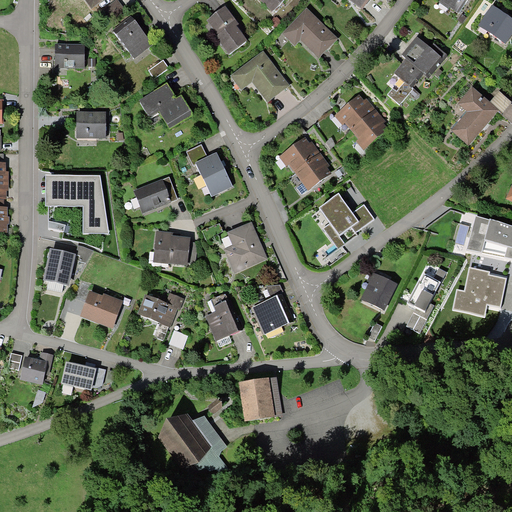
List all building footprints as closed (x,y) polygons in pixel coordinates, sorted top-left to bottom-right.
[(84,0),(92,9),(104,0),(84,0)] [(123,8),(117,0),(103,10),(109,18),(123,8)] [(258,0),(275,15),(289,0),(258,0)] [(346,0),(353,5),(364,14),(374,0),(346,0)] [(466,0),(439,0),(439,2),(448,8),(450,6),(458,12),(466,0)] [(511,18),(505,13),(493,5),(479,25),(506,43),(511,35),(511,18)] [(241,27),(227,11),(210,25),(223,39),(219,42),(232,58),(249,45),(238,30),(241,27)] [(341,42),(311,13),(285,40),(298,52),(304,45),(322,62),(341,42)] [(131,17),(113,31),(135,60),(153,46),(131,17)] [(432,48),(419,37),(403,56),(405,58),(393,72),(405,82),(397,91),(393,88),(388,94),(400,104),(425,76),(428,79),(450,55),(436,43),(432,48)] [(85,46),(55,45),(55,69),(85,69),(85,46)] [(292,89),(267,57),(234,83),(245,96),(256,88),(272,106),(292,89)] [(170,69),(164,60),(148,71),(155,80),(170,69)] [(167,84),(139,101),(149,118),(160,111),(170,129),(193,115),(182,97),(176,100),(167,84)] [(468,145),(499,109),(490,102),(475,88),(459,106),(467,112),(452,131),(468,145)] [(511,101),(500,91),(490,102),(499,109),(503,112),(511,101)] [(365,101),(359,94),(334,115),(343,126),(345,124),(358,138),(356,140),(364,150),(389,129),(384,123),(387,121),(385,119),(369,101),(368,99),(365,101)] [(107,113),(77,113),(77,139),(107,140),(107,113)] [(312,144),(307,137),(279,157),(286,167),(289,165),(302,184),(298,187),(304,194),(333,174),(329,167),(331,166),(329,163),(316,144),(314,142),(312,144)] [(202,145),(186,152),(193,165),(195,163),(208,158),(202,145)] [(208,158),(195,163),(212,198),(233,187),(217,153),(208,158)] [(6,164),(0,163),(0,199),(7,199),(7,191),(9,191),(9,172),(6,172),(6,164)] [(101,177),(45,176),(45,208),(83,208),(84,235),(109,234),(101,177)] [(170,178),(134,191),(143,214),(178,200),(170,178)] [(353,213),(339,194),(320,208),(331,222),(323,228),(338,249),(358,235),(355,232),(374,218),(364,205),(353,213)] [(0,233),(8,233),(8,225),(10,225),(10,217),(8,217),(8,208),(5,208),(5,201),(0,201),(0,233)] [(466,252),(511,259),(511,227),(451,211),(423,231),(468,243),(466,252)] [(252,223),(227,234),(233,246),(224,250),(235,274),(268,260),(252,223)] [(173,233),(157,232),(153,263),(188,267),(188,264),(196,265),(198,244),(191,243),(191,239),(173,237),(173,233)] [(94,251),(78,246),(76,255),(50,250),(43,282),(69,288),(77,256),(80,256),(79,262),(87,264),(94,251)] [(465,290),(457,289),(453,310),(485,316),(487,305),(501,308),(507,278),(489,274),(490,271),(469,267),(465,290)] [(433,278),(422,272),(406,302),(416,307),(405,327),(420,335),(436,305),(431,302),(447,272),(439,268),(433,278)] [(398,285),(373,273),(360,299),(385,311),(398,285)] [(280,285),(266,287),(272,300),(256,308),(258,312),(256,313),(265,335),(295,321),(283,296),(285,295),(280,285)] [(103,297),(90,292),(80,318),(113,330),(124,302),(103,294),(103,297)] [(166,303),(145,295),(137,316),(159,325),(154,337),(164,341),(169,328),(170,328),(178,310),(180,311),(185,299),(170,293),(166,303)] [(226,303),(215,308),(217,312),(206,317),(217,342),(239,333),(226,303)] [(383,327),(375,323),(368,337),(375,341),(383,327)] [(271,340),(286,333),(283,327),(268,334),(271,340)] [(189,336),(175,331),(169,345),(183,350),(189,336)] [(39,360),(25,357),(20,381),(43,386),(45,375),(49,376),(54,356),(41,353),(39,360)] [(23,356),(12,354),(8,369),(19,371),(23,356)] [(86,367),(66,363),(61,385),(92,392),(93,388),(96,389),(103,386),(106,370),(98,368),(99,366),(87,363),(86,367)] [(115,372),(109,371),(106,385),(113,382),(115,372)] [(277,379),(239,385),(245,423),(283,417),(277,379)] [(46,393),(38,391),(35,402),(42,405),(46,393)] [(222,405),(216,403),(208,409),(209,415),(214,417),(223,411),(222,405)] [(222,452),(228,448),(205,417),(193,422),(188,415),(167,422),(158,439),(182,468),(196,466),(199,472),(206,469),(208,472),(217,470),(219,474),(229,471),(220,457),(222,452)]
